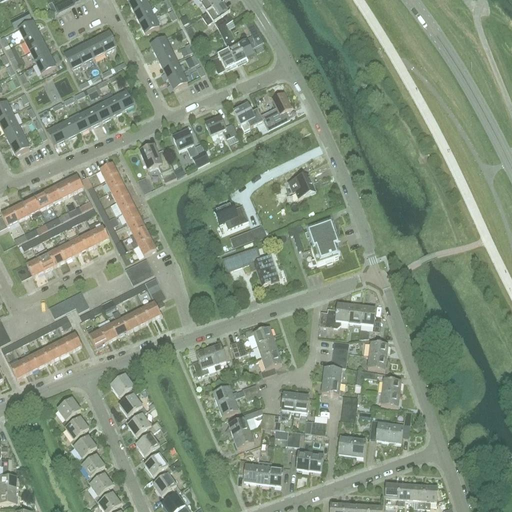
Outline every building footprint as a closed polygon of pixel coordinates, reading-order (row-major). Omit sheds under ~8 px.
[(55,6),(58,13),(70,7),(66,0),(55,6)] [(148,7),(144,0),(134,0),(129,3),(134,14),(148,7)] [(218,0),(197,0),(207,15),(222,5),(218,0)] [(171,10),(167,2),(162,4),(167,12),(171,10)] [(52,4),(48,6),(53,15),(57,13),(52,4)] [(233,22),(222,5),(207,15),(201,19),(207,27),(213,23),(219,32),(226,27),(233,22)] [(154,19),(148,7),(134,14),(140,26),(154,19)] [(177,21),(173,13),(168,15),(172,23),(177,21)] [(11,21),(15,29),(24,25),(20,17),(11,21)] [(185,17),(180,19),(183,26),(188,24),(185,17)] [(160,30),(154,19),(140,26),(146,37),(160,30)] [(25,44),(39,36),(33,25),(19,32),(25,44)] [(226,27),(219,32),(229,52),(237,68),(255,58),(251,51),(258,48),(253,37),(246,41),(247,43),(234,49),(231,44),(234,42),(226,27)] [(186,40),(182,32),(178,34),(182,42),(186,40)] [(110,35),(99,42),(106,55),(117,49),(110,35)] [(39,36),(25,44),(30,55),(44,47),(39,36)] [(9,47),(5,39),(0,41),(5,49),(9,47)] [(157,59),(171,52),(165,41),(151,47),(157,59)] [(106,55),(99,42),(87,47),(95,61),(106,55)] [(193,54),(189,46),(185,48),(189,56),(193,54)] [(50,59),(44,47),(30,55),(36,66),(50,59)] [(87,47),(76,53),(83,67),(95,61),(87,47)] [(15,59),(10,50),(6,53),(10,61),(15,59)] [(176,63),(171,52),(157,59),(163,70),(176,63)] [(229,52),(211,61),(219,77),(237,68),(229,52)] [(83,67),(76,53),(65,59),(72,73),(83,67)] [(9,65),(5,57),(1,59),(5,67),(9,65)] [(199,66),(195,57),(191,59),(195,67),(199,66)] [(50,59),(36,66),(42,78),(56,70),(50,59)] [(20,70),(16,62),(12,64),(16,72),(20,70)] [(182,75),(176,63),(163,70),(168,82),(182,75)] [(125,64),(116,69),(119,73),(127,68),(125,64)] [(15,76),(11,68),(6,70),(10,78),(15,76)] [(205,77),(201,69),(197,71),(201,79),(205,77)] [(110,71),(102,76),(104,80),(112,75),(110,71)] [(124,74),(109,81),(111,85),(120,81),(119,80),(125,77),(124,74)] [(182,75),(168,82),(174,93),(188,86),(182,75)] [(28,84),(23,76),(19,78),(23,86),(28,84)] [(99,77),(91,81),(93,85),(101,81),(99,77)] [(20,88),(16,79),(12,81),(16,90),(20,88)] [(35,112),(60,100),(51,81),(41,86),(45,96),(41,97),(37,88),(27,93),(35,112)] [(106,82),(98,86),(100,91),(108,87),(106,82)] [(88,83),(79,87),(81,91),(90,87),(88,83)] [(95,88),(86,92),(88,96),(97,92),(95,88)] [(83,94),(75,98),(77,102),(86,98),(83,94)] [(127,95),(116,101),(123,115),(134,109),(127,95)] [(29,104),(25,96),(20,98),(25,107),(29,104)] [(267,106),(271,114),(277,110),(281,118),(292,112),(284,97),(273,103),(267,106)] [(72,100),(64,103),(66,108),(74,104),(72,100)] [(123,115),(116,101),(105,107),(112,121),(123,115)] [(0,123),(13,117),(7,105),(0,108),(0,123)] [(61,105),(53,109),(55,113),(63,109),(61,105)] [(112,121),(105,107),(93,112),(100,126),(112,121)] [(244,135),(264,125),(258,113),(252,116),(248,108),(234,114),(244,135)] [(36,119),(32,110),(28,112),(32,121),(36,119)] [(93,112),(82,118),(89,132),(100,126),(93,112)] [(18,128),(13,117),(0,123),(0,126),(4,135),(18,128)] [(89,132),(82,118),(71,124),(78,138),(89,132)] [(232,126),(225,130),(221,120),(205,127),(211,139),(223,134),(226,142),(237,137),(232,126)] [(38,122),(33,124),(38,132),(42,130),(38,122)] [(71,124),(60,129),(67,143),(78,138),(71,124)] [(18,128),(4,135),(10,147),(24,140),(18,128)] [(67,143),(60,129),(48,135),(55,149),(67,143)] [(43,133),(39,135),(43,143),(47,141),(43,133)] [(179,154),(186,151),(191,159),(197,170),(210,164),(201,147),(196,150),(194,148),(188,134),(173,140),(179,154)] [(30,151),(24,140),(10,147),(16,158),(30,151)] [(154,148),(140,154),(149,172),(158,168),(162,176),(165,185),(177,180),(173,172),(163,152),(166,159),(160,162),(154,148)] [(106,184),(118,177),(113,166),(100,173),(106,184)] [(185,176),(181,168),(173,172),(177,180),(185,176)] [(118,177),(106,184),(111,194),(124,188),(118,177)] [(285,189),(289,188),(293,196),(295,195),(298,202),(316,195),(309,177),(295,183),(293,179),(283,184),(285,189)] [(84,191),(78,179),(67,184),(73,196),(84,191)] [(88,179),(82,181),(86,189),(92,186),(88,179)] [(73,196),(67,184),(56,190),(62,202),(73,196)] [(124,188),(111,194),(117,205),(129,199),(124,188)] [(62,202),(56,190),(45,195),(52,207),(62,202)] [(95,192),(89,195),(93,203),(99,200),(95,192)] [(52,207),(45,195),(34,200),(40,213),(52,207)] [(129,199),(117,205),(122,216),(135,210),(129,199)] [(34,200),(24,206),(30,218),(32,222),(42,216),(40,213),(34,200)] [(99,200),(93,203),(97,211),(103,208),(99,200)] [(90,203),(82,207),(85,213),(93,209),(90,203)] [(73,204),(66,208),(69,214),(72,219),(79,216),(76,210),(73,204)] [(232,205),(214,213),(221,227),(226,225),(229,231),(249,223),(243,208),(235,212),(232,205)] [(30,218),(24,206),(13,211),(19,224),(30,218)] [(94,210),(86,215),(89,220),(97,216),(94,210)] [(140,220),(135,210),(122,216),(127,227),(140,220)] [(19,224),(13,211),(1,217),(2,219),(0,219),(0,232),(8,229),(19,224)] [(72,219),(69,214),(60,218),(63,224),(72,219)] [(106,214),(100,217),(104,224),(110,222),(106,214)] [(79,218),(72,222),(75,227),(82,224),(79,218)] [(145,231),(140,220),(127,227),(133,237),(145,231)] [(54,221),(47,225),(49,231),(57,227),(54,221)] [(72,222),(64,226),(67,231),(75,227),(72,222)] [(110,222),(104,224),(108,232),(113,229),(110,222)] [(326,226),(326,228),(308,234),(314,250),(311,251),(317,268),(339,260),(331,237),(337,234),(333,224),(326,226)] [(49,231),(47,225),(39,229),(41,234),(49,231)] [(298,236),(303,233),(300,227),(295,230),(288,232),(290,239),(293,238),(298,254),(304,252),(298,236)] [(58,229),(51,232),(54,238),(61,234),(58,229)] [(103,229),(90,236),(97,248),(110,242),(103,229)] [(263,229),(238,239),(242,248),(256,242),(257,244),(267,240),(263,229)] [(145,231),(133,237),(136,243),(131,245),(134,250),(138,248),(151,242),(145,231)] [(32,232),(25,236),(28,241),(35,238),(32,232)] [(51,232),(43,237),(45,242),(54,238),(51,232)] [(115,232),(109,235),(115,246),(120,243),(115,232)] [(28,241),(25,236),(17,240),(20,245),(28,241)] [(90,236),(81,240),(88,253),(97,248),(90,236)] [(36,240),(28,244),(31,249),(39,245),(36,240)] [(81,240),(70,246),(77,258),(88,253),(81,240)] [(151,242),(138,248),(144,259),(157,253),(151,242)] [(126,254),(120,243),(115,246),(120,257),(126,254)] [(21,247),(24,253),(31,249),(28,244),(21,247)] [(70,246),(60,251),(66,263),(77,258),(70,246)] [(279,283),(271,260),(262,263),(257,250),(223,262),(227,275),(250,267),(252,273),(257,272),(262,288),(272,285),(279,283)] [(60,251),(49,257),(55,269),(66,263),(60,251)] [(132,265),(126,254),(120,257),(126,268),(132,265)] [(49,257),(38,262),(44,274),(55,269),(49,257)] [(146,261),(135,267),(138,272),(149,267),(146,261)] [(38,262),(27,267),(33,278),(34,280),(44,274),(38,262)] [(27,267),(22,270),(27,280),(33,278),(27,267)] [(135,267),(125,272),(128,277),(138,272),(135,267)] [(151,272),(149,267),(138,272),(141,277),(151,272)] [(22,270),(17,272),(22,283),(27,280),(22,270)] [(138,272),(128,277),(131,283),(141,277),(138,272)] [(154,277),(151,272),(141,277),(144,283),(154,277)] [(141,277),(131,283),(134,288),(144,283),(141,277)] [(148,291),(158,285),(156,280),(145,285),(145,286),(148,291)] [(148,291),(151,296),(161,291),(158,285),(148,291)] [(148,291),(145,286),(134,291),(137,296),(148,291)] [(134,291),(123,297),(126,302),(137,296),(134,291)] [(151,296),(153,301),(163,296),(161,291),(151,296)] [(81,294),(70,299),(73,305),(84,300),(81,294)] [(163,296),(153,301),(155,305),(156,306),(162,303),(166,301),(163,296)] [(126,302),(123,297),(113,302),(115,307),(126,302)] [(70,299),(65,302),(71,313),(76,310),(73,305),(70,299)] [(86,305),(84,300),(73,305),(76,310),(86,305)] [(65,302),(60,305),(63,310),(65,315),(71,313),(65,302)] [(113,302),(107,305),(110,310),(115,307),(113,302)] [(159,312),(165,309),(162,303),(156,306),(159,312)] [(49,310),(52,316),(63,310),(60,305),(49,310)] [(89,310),(86,305),(76,310),(78,316),(89,310)] [(155,305),(144,311),(150,324),(162,318),(159,312),(156,306),(155,305)] [(349,325),(350,308),(338,306),(337,312),(328,311),(328,315),(322,314),(320,328),(335,330),(337,330),(341,327),(341,324),(349,325)] [(104,312),(102,307),(91,313),(94,318),(104,312)] [(363,309),(350,308),(349,325),(362,327),(363,309)] [(363,309),(362,327),(374,328),(373,333),(380,334),(381,319),(375,318),(376,311),(363,309)] [(52,316),(54,321),(65,315),(63,310),(52,316)] [(144,311),(133,316),(140,329),(150,324),(144,311)] [(94,318),(91,313),(80,318),(82,323),(90,320),(91,321),(94,320),(93,318),(94,318)] [(129,335),(118,313),(113,316),(117,324),(112,327),(118,340),(129,335)] [(140,329),(133,316),(123,322),(118,313),(129,335),(140,329)] [(67,318),(55,324),(58,329),(62,327),(64,332),(72,328),(67,318)] [(58,329),(55,324),(45,329),(47,335),(58,329)] [(118,340),(112,327),(101,332),(108,345),(118,340)] [(47,335),(45,329),(34,335),(36,340),(47,335)] [(108,345),(101,332),(95,335),(92,330),(87,333),(97,351),(108,345)] [(258,349),(274,343),(270,330),(253,336),(258,349)] [(0,341),(8,338),(5,332),(0,335),(0,341)] [(36,340),(34,335),(23,340),(26,346),(36,340)] [(65,342),(71,354),(83,349),(76,336),(65,342)] [(11,343),(8,338),(0,341),(0,348),(0,349),(11,343)] [(26,346),(23,340),(12,346),(15,351),(26,346)] [(71,354),(65,342),(54,348),(61,360),(71,354)] [(242,342),(236,344),(241,358),(247,356),(242,342)] [(274,343),(258,349),(262,361),(278,355),(274,343)] [(241,358),(236,344),(230,346),(235,361),(241,358)] [(334,350),(348,352),(349,345),(335,344),(334,350)] [(369,345),(367,358),(385,361),(386,347),(369,345)] [(15,351),(12,346),(1,351),(4,357),(15,351)] [(214,368),(216,373),(221,371),(219,366),(227,364),(227,363),(232,361),(227,347),(222,349),(221,347),(209,351),(214,368)] [(61,360),(54,348),(44,353),(50,365),(61,360)] [(214,368),(209,351),(196,355),(199,363),(193,365),(198,379),(209,375),(207,370),(214,368)] [(50,365),(44,353),(33,359),(39,371),(50,365)] [(278,355),(262,361),(266,372),(261,374),(263,380),(277,375),(275,370),(282,367),(278,355)] [(385,361),(367,358),(365,371),(383,373),(385,361)] [(39,371),(33,359),(22,364),(29,376),(39,371)] [(29,376),(22,364),(11,369),(18,382),(29,376)] [(324,383),(341,385),(342,373),(325,371),(324,383)] [(363,380),(377,381),(377,375),(364,373),(363,380)] [(126,377),(111,388),(120,399),(123,404),(134,396),(135,397),(138,394),(135,389),(126,377)] [(384,382),(383,396),(400,398),(401,384),(384,382)] [(341,385),(324,383),(322,396),(339,398),(341,385)] [(245,398),(258,393),(256,386),(242,392),(245,398)] [(230,389),(213,395),(217,408),(234,402),(234,401),(239,400),(237,394),(232,396),(230,389)] [(258,393),(245,398),(247,404),(261,399),(258,393)] [(273,432),(280,433),(281,423),(284,423),(286,422),(287,422),(289,420),(290,418),(290,417),(291,417),(291,415),(291,414),(294,414),(297,397),(284,395),(281,418),(275,418),(273,432)] [(123,404),(119,407),(128,419),(128,418),(132,423),(142,416),(143,417),(147,414),(143,408),(135,397),(134,396),(123,404)] [(400,398),(383,396),(381,408),(398,410),(400,398)] [(297,397),(294,414),(307,416),(310,398),(297,397)] [(343,405),(357,407),(358,400),(343,398),(343,405)] [(62,425),(66,430),(80,420),(77,415),(81,412),(72,401),(58,411),(66,422),(62,425)] [(234,402),(217,408),(222,420),(239,413),(234,402)] [(229,427),(233,439),(250,433),(246,422),(262,416),(263,416),(260,409),(233,420),(235,425),(229,427)] [(357,413),(342,411),(341,418),(356,419),(357,413)] [(404,427),(410,428),(412,414),(405,414),(404,427)] [(132,423),(128,426),(136,438),(137,438),(141,443),(151,436),(152,436),(161,429),(157,424),(151,428),(143,417),(142,416),(132,423)] [(262,416),(261,430),(265,431),(267,431),(269,417),(263,416),(262,416)] [(267,431),(265,431),(265,434),(270,435),(270,431),(273,432),(275,418),(269,417),(267,431)] [(71,444),(75,449),(88,439),(85,434),(89,431),(81,419),(80,420),(66,430),(74,442),(71,444)] [(311,430),(326,432),(326,425),(312,423),(311,430)] [(389,445),(391,427),(378,426),(379,423),(372,423),(370,441),(376,442),(376,443),(389,445)] [(404,429),(391,427),(389,445),(402,446),(404,429)] [(254,446),(250,433),(233,439),(237,451),(254,446)] [(293,449),(295,434),(288,433),(286,448),(293,449)] [(141,443),(136,446),(145,458),(146,458),(149,463),(160,456),(164,454),(159,448),(160,447),(152,436),(151,436),(141,443)] [(79,463),(82,468),(97,458),(93,453),(97,450),(89,438),(88,439),(75,449),(74,449),(82,461),(79,463)] [(351,459),(353,441),(340,439),(338,457),(351,459)] [(366,443),(353,441),(351,459),(364,460),(366,443)] [(0,468),(3,468),(2,479),(8,480),(9,451),(1,450),(1,445),(0,445),(0,468)] [(309,474),(311,456),(298,455),(296,472),(309,474)] [(149,463),(145,466),(153,478),(154,478),(158,483),(168,475),(168,476),(182,466),(179,462),(169,469),(169,468),(160,456),(149,463)] [(324,458),(311,456),(309,474),(321,475),(324,458)] [(82,468),(91,479),(101,472),(105,469),(97,457),(97,458),(82,468)] [(245,477),(244,485),(256,486),(258,468),(246,467),(247,462),(240,461),(238,476),(245,477)] [(258,468),(256,486),(268,488),(271,470),(271,465),(259,464),(258,468)] [(271,470),(268,488),(282,490),(284,472),(271,470)] [(96,500),(99,505),(113,495),(110,491),(114,488),(105,476),(105,477),(101,472),(91,479),(87,482),(91,487),(90,487),(98,498),(96,500)] [(163,498),(166,502),(176,495),(177,495),(181,493),(177,488),(168,476),(168,475),(158,483),(153,486),(162,498),(163,498)] [(0,486),(0,492),(16,493),(17,489),(18,489),(18,480),(8,480),(2,479),(1,479),(0,487),(0,486)] [(398,508),(399,487),(387,486),(386,507),(398,508)] [(412,488),(399,487),(398,508),(404,508),(405,503),(411,504),(412,488)] [(412,488),(411,504),(418,504),(418,511),(423,511),(425,489),(412,488)] [(425,489),(423,511),(430,511),(430,505),(437,505),(438,489),(425,489)] [(16,493),(0,492),(0,498),(0,499),(0,501),(0,505),(18,507),(18,498),(16,498),(16,493)] [(119,511),(118,510),(122,507),(113,495),(99,505),(99,506),(103,511),(119,511)] [(166,502),(161,506),(166,511),(188,511),(177,495),(176,495),(166,502)]
